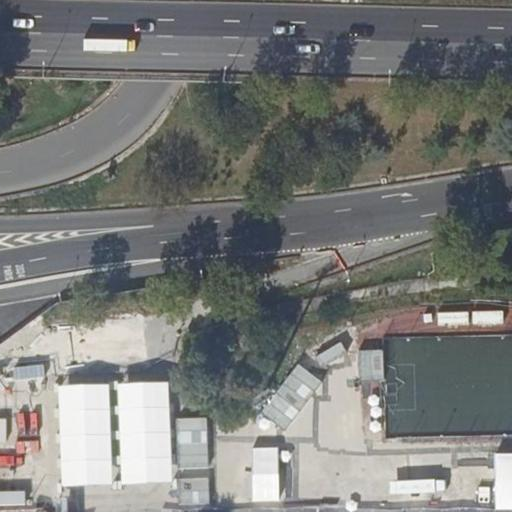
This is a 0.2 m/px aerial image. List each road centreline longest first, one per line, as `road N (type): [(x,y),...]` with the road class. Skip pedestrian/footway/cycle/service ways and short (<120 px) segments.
road 1 (trunk): [(0,33),(511,46)]
road 2 (motorway): [(0,270),(368,215)]
road 3 (trunk): [(0,229),(368,215)]
road 4 (trunk): [(0,172),(62,156),(117,123),(151,83),(172,0)]
road 5 (trunk): [(368,215),(511,194)]
